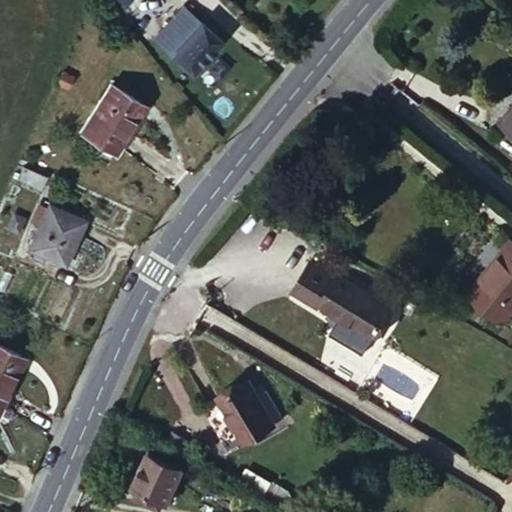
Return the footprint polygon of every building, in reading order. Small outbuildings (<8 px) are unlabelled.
[(186,7),(172,22),(171,24),(186,37),(202,20),(186,7)] [(206,54),(207,53),(221,37),(202,20),(186,37),(206,54)] [(171,54),(186,37),(171,24),(156,40),(171,54)] [(206,54),(186,37),(171,54),(191,72),(206,54)] [(75,77),(66,73),(58,86),(68,91),(75,77)] [(145,100),(110,78),(79,128),(115,148),(145,100)] [(46,177),(23,166),(18,177),(41,187),(46,177)] [(49,203),(48,207),(38,227),(29,248),(65,264),(85,220),(49,203)] [(38,227),(48,207),(38,203),(30,223),(38,227)] [(511,243),(472,291),(505,318),(511,310),(511,243)] [(290,294),(306,304),(309,298),(319,305),(373,338),(392,308),(337,275),(336,277),(310,261),(290,294)] [(309,298),(306,304),(316,310),(319,305),(309,298)] [(0,409),(25,355),(0,342),(0,409)] [(249,380),(218,399),(244,442),(275,423),(249,380)] [(244,442),(218,399),(201,409),(227,452),(244,442)] [(147,451),(134,486),(169,499),(182,465),(147,451)]
